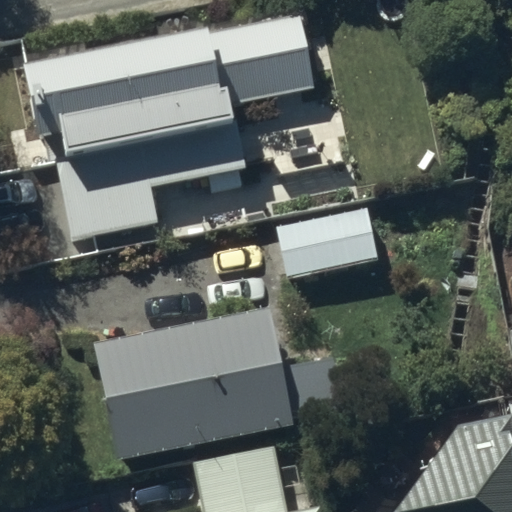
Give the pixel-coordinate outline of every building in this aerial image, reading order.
[(208,21),(25,56),(39,131),(50,128),(71,235),(158,219),(151,184),(209,173),(212,190),(243,184),(240,166),(275,159),(278,172),(342,160),(338,137),(344,136),(339,109),(332,110),(330,99),(319,101),(313,71),(331,68),(325,37),(304,41),(298,12),(210,29),(208,21)] [(277,222),(287,274),(376,255),(367,205),(277,222)] [(270,305),(93,338),(114,454),(296,420),(294,411),(340,402),(331,355),(281,364),(270,305)] [(511,511),(511,409),(455,421),(421,467),(389,448),(350,511),(511,511)] [(273,443),(193,458),(203,511),(310,511),(317,501),(285,507),(273,443)]
